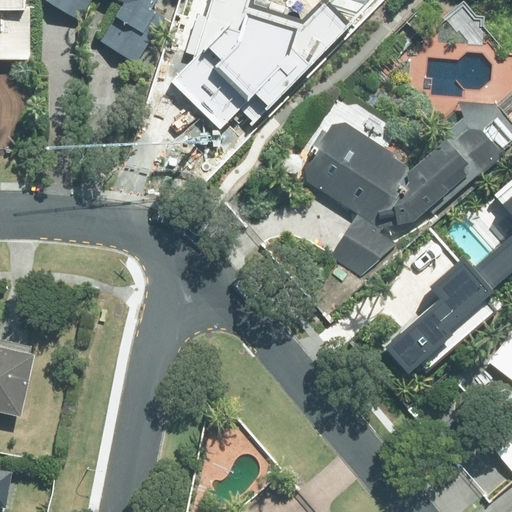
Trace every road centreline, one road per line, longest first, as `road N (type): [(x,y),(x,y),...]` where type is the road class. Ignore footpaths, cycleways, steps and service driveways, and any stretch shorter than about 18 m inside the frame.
road 1 (residential): [(413,511),(183,252)]
road 2 (residential): [(122,511),(160,322),(183,252)]
road 3 (residential): [(183,252),(118,222),(0,215)]
